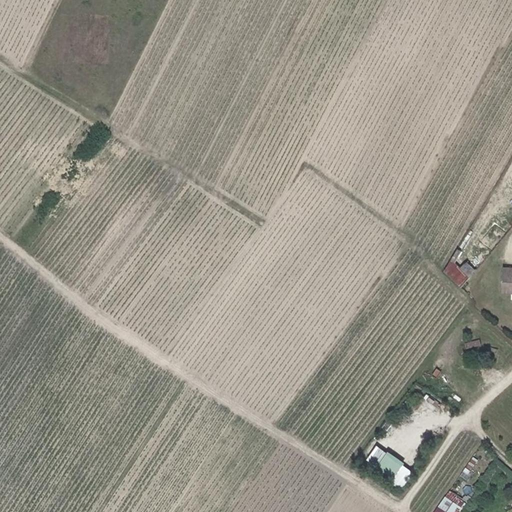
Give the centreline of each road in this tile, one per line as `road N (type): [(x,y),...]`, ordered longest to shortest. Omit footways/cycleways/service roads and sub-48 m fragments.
road 1 (track): [(0,236),(77,304),(403,511)]
road 2 (track): [(511,375),(452,431),(403,511)]
